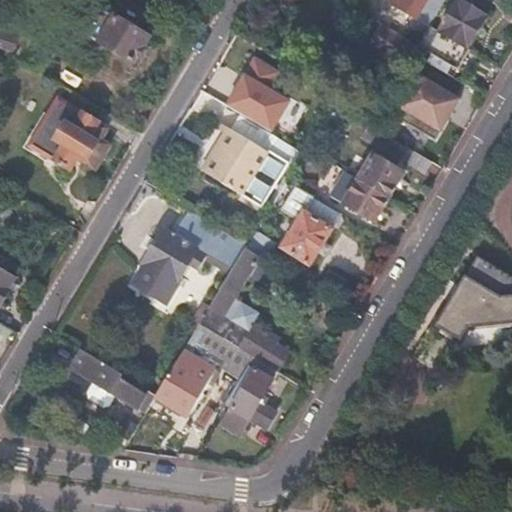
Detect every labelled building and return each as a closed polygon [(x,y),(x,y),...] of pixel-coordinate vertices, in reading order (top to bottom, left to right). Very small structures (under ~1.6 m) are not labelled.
[(395,0),(392,5),(429,27),(432,23),(445,0),(395,0)] [(432,23),(429,27),(418,46),(459,71),(490,19),(459,1),(442,30),(432,23)] [(116,29),(111,27),(100,45),(136,66),(154,36),(123,17),(116,29)] [(23,23),(18,39),(25,44),(46,57),(55,44),(23,23)] [(406,39),(380,23),(369,43),(395,58),(406,39)] [(0,34),(0,47),(7,50),(13,32),(2,29),(0,34)] [(46,57),(25,44),(15,59),(41,75),(51,60),(46,57)] [(440,135),(462,93),(415,69),(393,111),(440,135)] [(107,131),(59,101),(31,146),(71,171),(81,155),(89,161),(107,131)] [(268,152),(233,131),(207,174),(243,196),(268,152)] [(411,149),(384,134),(377,146),(404,161),(411,149)] [(372,161),(358,183),(390,201),(403,179),(372,161)] [(358,183),(345,205),(376,223),(390,201),(358,183)] [(344,216),(316,199),(285,249),(312,266),(344,216)] [(173,239),(163,233),(142,267),(144,268),(133,285),(170,309),(181,291),(177,289),(190,268),(201,275),(210,261),(232,274),(246,251),(249,246),(191,212),(173,239)] [(278,244),(257,232),(249,246),(246,251),(262,260),(266,263),(278,244)] [(246,251),(232,274),(210,310),(199,328),(252,359),(278,375),(280,376),(293,355),(238,323),(235,328),(225,322),(233,308),(262,260),(246,251)] [(22,271),(0,257),(0,306),(4,309),(18,284),(15,282),(22,271)] [(511,276),(479,257),(436,328),(461,342),(470,326),(511,320),(511,276)] [(244,314),(233,308),(225,322),(235,328),(238,323),(244,314)] [(199,328),(189,345),(236,373),(234,377),(240,380),(248,366),(252,359),(199,328)] [(218,370),(185,350),(166,383),(199,403),(218,370)] [(80,353),(69,370),(145,417),(155,400),(80,353)] [(248,366),(252,369),(274,382),(278,375),(252,359),(248,366)] [(239,390),(243,393),(223,425),(239,436),(250,420),(266,430),(277,414),(260,403),(274,382),(252,369),(239,390)]
